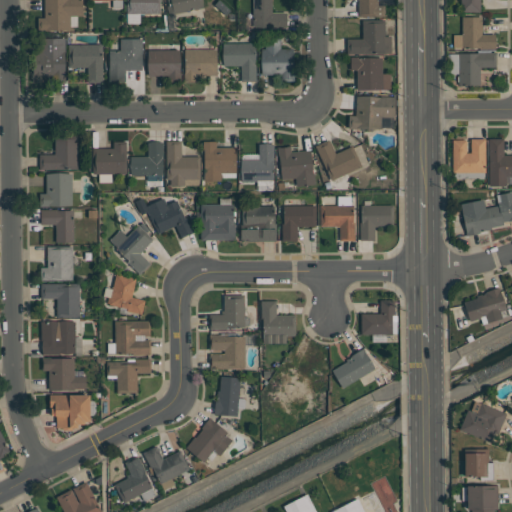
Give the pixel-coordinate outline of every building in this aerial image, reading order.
[(67,31),(67,16),(82,16),(81,0),(43,0),(44,18),(37,18),(38,31),(67,31)] [(122,0),(90,0),(90,1),(112,0),(112,9),(123,8),(122,0)] [(159,0),(125,0),(126,23),(140,23),(139,14),(160,14),(159,0)] [(201,0),(166,0),(170,15),(203,8),(201,0)] [(253,0),(254,29),(287,28),(286,12),(272,13),(271,0),(253,0)] [(357,0),(358,17),(384,16),(384,5),(377,6),(376,0),(357,0)] [(460,0),(460,12),(480,12),(479,0),(460,0)] [(453,48),(495,49),(495,35),(482,34),(482,17),(461,17),(461,34),(453,34),(453,48)] [(347,54),(391,54),(391,36),(384,36),(384,22),(362,22),(362,39),(347,39),(347,54)] [(64,38),(34,39),(35,82),(65,81),(64,38)] [(142,39),(120,38),(119,51),(109,51),(108,82),(123,82),(124,70),(141,71),(142,39)] [(280,39),(261,39),(262,75),(281,75),(281,81),(294,81),(293,48),(280,49),(280,39)] [(255,43),(222,44),(222,66),(240,66),(241,81),(256,81),(255,43)] [(103,82),(102,44),(69,45),(69,74),(88,74),(88,83),(103,82)] [(216,76),(216,49),(184,49),(184,82),(197,81),(197,76),(216,76)] [(147,50),(148,77),(170,77),(170,82),(180,82),(179,50),(147,50)] [(458,86),(480,85),(479,68),(496,67),(496,52),(457,53),(458,72),(458,86)] [(390,73),(382,74),(382,57),(352,58),(353,91),(390,90),(390,73)] [(394,118),(395,97),(356,96),(355,115),(348,115),(347,129),(381,130),(381,117),(394,118)] [(39,155),(39,170),(78,169),(77,138),(54,138),(55,154),(39,155)] [(485,138),(468,139),(468,140),(451,140),(452,173),(456,173),(456,179),(485,179),(485,138)] [(488,186),(511,185),(511,154),(504,155),(504,138),(488,138),(488,186)] [(315,145),(330,181),(362,167),(352,146),(335,153),(329,139),(315,145)] [(126,174),(126,141),(112,141),(112,149),(93,149),(93,174),(126,174)] [(199,156),(181,156),(181,141),(167,141),(167,186),(185,186),(185,182),(200,182),(199,156)] [(235,147),(216,147),(216,141),(203,142),(204,182),(221,181),(221,173),(236,173),(235,147)] [(131,156),(130,177),(162,178),(163,142),(147,142),(147,157),(131,156)] [(258,154),(241,154),(240,181),(273,181),(273,144),(258,144),(258,154)] [(280,180),(295,178),(296,186),(314,184),(310,150),(298,151),(298,146),(277,148),(280,180)] [(71,173),(46,173),(46,193),(39,194),(40,207),(72,206),(71,173)] [(460,203),(465,232),(511,224),(511,191),(496,195),(497,206),(484,208),(483,199),(460,203)] [(180,237),(191,233),(179,199),(165,204),(163,199),(146,206),(156,234),(176,226),(180,237)] [(234,240),(235,205),(200,204),(200,240),(234,240)] [(320,204),(320,227),(339,227),(340,241),(353,241),(353,204),(320,204)] [(316,206),(283,205),(282,240),(296,240),(297,226),(315,226),(316,206)] [(393,205),(360,205),(360,240),(374,240),(374,226),(393,226),(393,205)] [(275,240),(274,206),(241,207),(242,241),(275,240)] [(40,225),(55,225),(55,243),(73,242),(73,210),(40,210),(40,225)] [(141,273),(150,263),(140,253),(154,238),(138,224),(127,237),(119,230),(107,242),(141,273)] [(41,281),(73,280),(72,247),(46,248),(46,267),(40,268),(41,281)] [(142,313),(145,300),(131,297),(136,278),(115,274),(108,305),(142,313)] [(79,317),(79,284),(41,284),(41,299),(56,299),(56,317),(79,317)] [(501,317),(500,311),(505,310),(500,290),(463,299),(469,325),(501,317)] [(209,315),(210,329),(246,328),(245,295),(223,295),(224,314),(209,315)] [(380,314),(360,314),(360,334),(393,334),(392,300),(380,300),(380,314)] [(295,315),(276,315),(276,301),(261,301),(262,344),(285,343),(285,336),(295,336),(295,315)] [(41,321),(41,355),(74,354),(74,321),(41,321)] [(150,355),(150,340),(148,340),(148,321),(115,321),(114,343),(108,343),(108,354),(150,355)] [(210,370),(245,369),(244,335),(209,336),(210,352),(210,370)] [(331,369),(341,388),(375,369),(364,350),(331,369)] [(282,373),(319,387),(327,366),(291,352),(282,373)] [(48,391),(70,391),(70,386),(85,386),(85,376),(74,376),(74,358),(42,358),(42,370),(49,370),(48,391)] [(150,361),(107,360),(107,375),(117,375),(116,393),(137,393),(137,373),(150,374),(150,361)] [(214,415),(238,416),(238,408),(245,408),(245,399),(239,399),(240,378),(220,377),(218,403),(214,402),(214,415)] [(89,394),(49,394),(50,416),(56,416),(56,427),(90,426),(89,394)] [(493,443),(505,412),(472,400),(460,431),(493,443)] [(203,463),(213,451),(218,456),(233,439),(210,419),(185,447),(203,463)] [(0,458),(10,454),(0,432),(0,458)] [(189,469),(180,450),(162,459),(156,446),(143,452),(158,484),(189,469)] [(489,453),(464,453),(464,477),(489,477),(489,453)] [(130,476),(114,484),(122,503),(153,488),(138,457),(124,463),(130,476)] [(63,511),(99,511),(85,482),(56,496),(63,511)] [(467,510),(471,509),(470,511),(496,511),(496,485),(466,486),(467,510)] [(317,511),(310,494),(285,504),(288,511),(317,511)] [(331,511),(364,511),(359,498),(331,511)]
